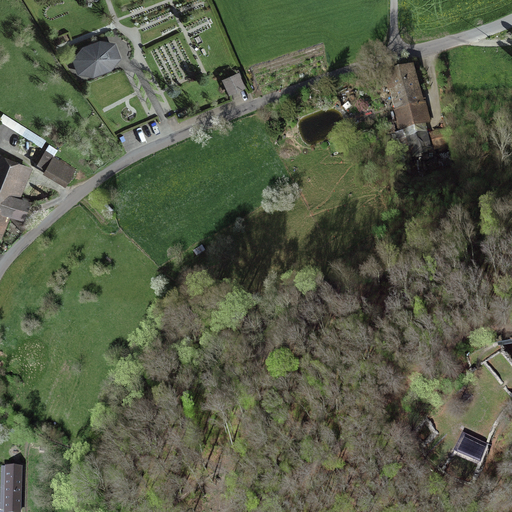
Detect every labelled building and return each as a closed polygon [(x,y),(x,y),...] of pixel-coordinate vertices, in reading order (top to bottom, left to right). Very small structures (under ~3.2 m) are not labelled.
[(118,56),(113,43),(99,41),(84,47),(76,57),(80,71),(94,74),(110,67),(118,56)] [(419,96),(412,70),(388,77),(398,111),(395,111),(401,129),(428,121),(421,96),(419,96)] [(224,81),(230,95),(244,89),(238,75),(224,81)] [(447,115),(429,121),(433,135),(451,129),(447,115)] [(410,146),(400,150),(405,168),(415,165),(410,146)] [(0,222),(5,210),(21,216),(17,223),(25,230),(29,224),(23,217),(29,203),(11,195),(23,166),(0,156),(0,222)] [(52,158),(46,168),(68,181),(74,172),(52,158)] [(380,421),(378,431),(387,433),(389,423),(380,421)] [(486,447),(463,436),(457,450),(480,460),(486,447)] [(0,509),(0,511),(4,511),(5,511),(20,511),(22,467),(5,467),(4,506),(2,506),(0,509)]
